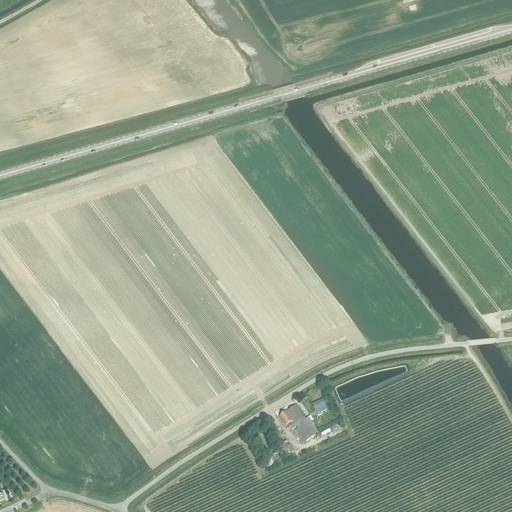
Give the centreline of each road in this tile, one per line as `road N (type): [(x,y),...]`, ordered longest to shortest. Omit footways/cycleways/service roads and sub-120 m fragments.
road 1 (secondary): [(0,175),(511,29)]
road 2 (unclassified): [(118,511),(328,373),(385,352),(511,339)]
